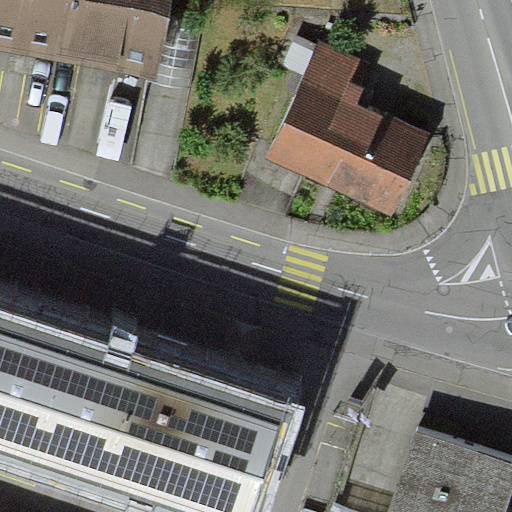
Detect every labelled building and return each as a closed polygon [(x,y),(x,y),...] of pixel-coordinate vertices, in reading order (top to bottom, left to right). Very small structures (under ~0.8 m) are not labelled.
[(0,0),(0,27),(167,56),(176,0),(0,0)] [(364,85),(377,56),(323,33),(274,145),(403,200),(439,117),(364,85)] [(0,470),(122,511),(266,511),(301,412),(0,310),(0,470)] [(502,511),(511,484),(511,439),(423,411),(392,511),(338,494),(332,511),(502,511)] [(361,493),(391,504),(413,444),(382,433),(361,493)]
